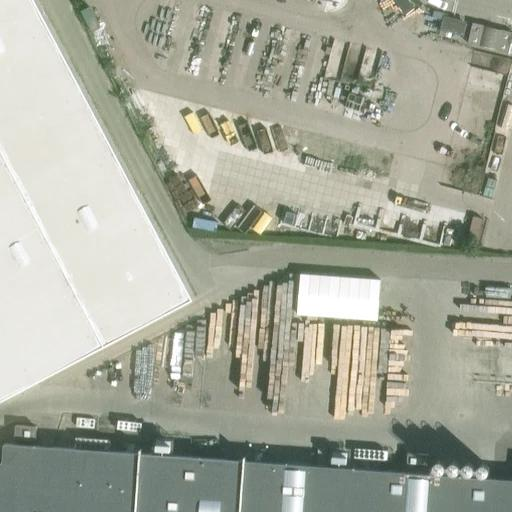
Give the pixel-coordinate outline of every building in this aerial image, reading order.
[(0,0),(0,400),(194,298),(37,0),(0,0)] [(443,19),(440,31),(463,37),(466,25),(443,19)] [(511,36),(511,32),(472,23),(467,44),(508,53),(511,36)] [(303,274),(300,314),(380,320),(383,280),(303,274)] [(15,426),(14,439),(35,440),(36,427),(15,426)] [(0,511),(511,511),(511,480),(245,461),(245,457),(244,457),(244,461),(141,453),(141,450),(140,449),(140,453),(4,443),(3,462),(0,463),(0,511)] [(407,454),(406,467),(427,468),(428,455),(407,454)]
